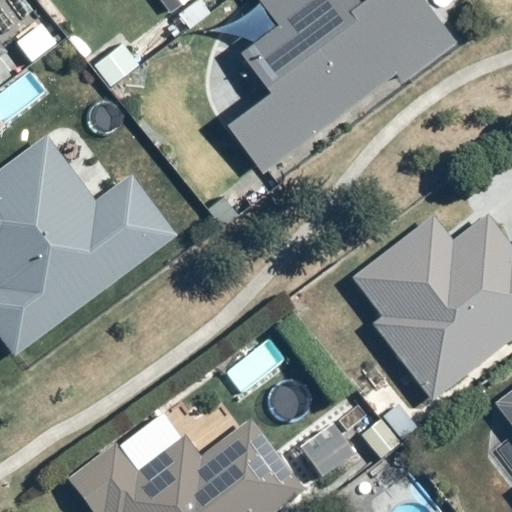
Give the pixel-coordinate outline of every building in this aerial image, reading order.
[(211,111),(249,162),(432,25),(414,0),(253,0),(263,15),(222,42),(255,81),(211,111)] [(59,43),(41,20),(14,40),(32,64),(59,43)] [(0,158),(0,344),(6,352),(167,232),(120,169),(81,195),(36,132),(0,158)] [(360,322),(421,397),(511,327),(511,240),(504,247),(480,212),(442,238),(425,213),(343,275),(373,312),(360,322)] [(511,380),(485,402),(511,438),(511,482),(511,484),(511,485),(511,380)] [(258,511),(293,485),(239,414),(189,451),(173,432),(123,465),(105,442),(57,478),(86,511),(100,511),(102,510),(103,511),(258,511)] [(357,458),(332,424),(296,451),(321,485),(357,458)]
